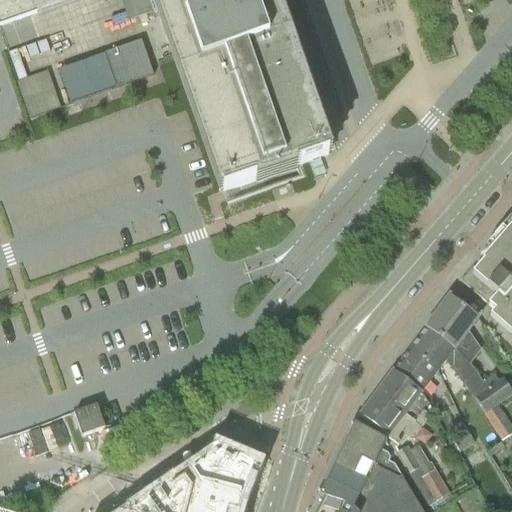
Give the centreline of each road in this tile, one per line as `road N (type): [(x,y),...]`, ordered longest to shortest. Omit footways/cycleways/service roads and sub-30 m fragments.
road 1 (residential): [(379,299),(511,150)]
road 2 (residential): [(318,366),(268,378),(192,435)]
road 3 (residential): [(82,511),(192,435)]
